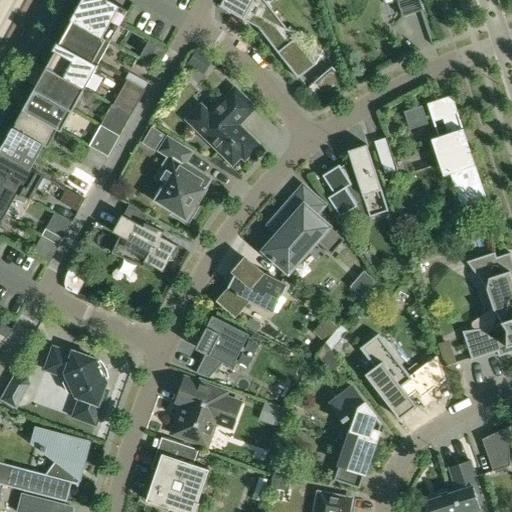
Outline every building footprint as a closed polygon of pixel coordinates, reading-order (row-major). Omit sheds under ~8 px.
[(74,16),(72,20),(111,41),(120,46),(129,30),(120,25),(128,10),(110,0),(79,0),(72,15),(74,16)] [(222,0),(220,6),(243,19),(258,27),(298,78),(315,64),(264,0),(222,0)] [(384,0),(386,4),(397,0),(402,16),(420,10),(421,10),(417,0),(384,0)] [(98,64),(111,41),(72,20),(60,43),(98,64)] [(55,50),(46,67),(84,88),(98,64),(60,43),(57,41),(57,42),(54,49),(55,50)] [(197,51),(188,64),(204,74),(212,62),(197,51)] [(46,67),(34,88),(73,109),(84,88),(46,67)] [(125,79),(144,89),(148,83),(129,72),(125,79)] [(322,75),(313,83),(324,95),(333,87),(322,75)] [(57,128),(58,129),(61,130),(73,109),(34,88),(23,109),(57,128)] [(201,105),(187,120),(196,128),(233,164),(241,156),(245,159),(259,145),(238,125),(252,110),(232,91),(210,114),(201,105)] [(486,198),(452,95),(427,103),(433,121),(443,118),(448,133),(431,139),(443,175),(450,173),(461,206),(486,198)] [(131,115),(113,104),(112,104),(101,125),(120,136),(131,115)] [(58,129),(57,128),(23,109),(13,126),(44,144),(48,146),(48,145),(49,145),(58,129)] [(101,125),(89,146),(108,157),(120,136),(101,125)] [(0,151),(31,168),(44,144),(13,126),(0,149),(0,151)] [(154,151),(164,134),(152,127),(142,144),(154,151)] [(156,180),(163,184),(166,185),(157,200),(175,211),(173,214),(187,223),(198,206),(195,204),(204,189),(200,187),(206,177),(184,163),(191,152),(168,138),(160,151),(170,157),(164,167),(156,180)] [(386,138),(374,141),(385,173),(397,169),(386,138)] [(365,201),(370,216),(388,210),(367,144),(348,150),(352,163),(342,169),(339,165),(323,175),(334,194),(328,197),(340,217),(365,201)] [(31,168),(0,151),(0,182),(28,198),(29,199),(43,175),(31,168)] [(0,212),(4,215),(5,215),(14,200),(25,204),(28,198),(0,182),(0,212)] [(60,201),(78,211),(85,199),(67,188),(60,201)] [(344,239),(318,216),(308,208),(300,217),(291,209),(274,228),(279,232),(263,250),(272,258),(271,259),(274,261),(288,273),(316,241),(331,254),(344,239)] [(162,236),(164,232),(164,231),(144,223),(143,226),(123,215),(113,232),(120,236),(112,253),(144,267),(146,262),(163,271),(177,245),(162,236)] [(63,238),(46,229),(42,236),(59,245),(63,238)] [(511,258),(510,253),(496,257),(495,252),(467,261),(486,289),(493,309),(501,321),(491,327),(462,331),(472,360),(497,351),(499,356),(511,351),(511,258)] [(266,277),(261,275),(263,273),(245,258),(233,271),(235,273),(228,288),(229,288),(218,301),(235,316),(250,299),(274,311),(287,286),(267,275),(266,277)] [(375,282),(364,272),(351,287),(362,296),(375,282)] [(65,279),(64,283),(65,289),(77,295),(81,287),(65,279)] [(328,314),(313,332),(325,342),(340,325),(328,314)] [(195,348),(206,353),(196,373),(209,378),(223,362),(232,367),(249,334),(212,315),(195,348)] [(412,378),(378,334),(360,348),(374,367),(365,374),(399,419),(416,405),(402,386),(412,378)] [(330,372),(332,370),(341,363),(325,342),(317,356),(330,372)] [(105,380),(108,379),(99,360),(96,361),(95,359),(73,351),(72,353),(53,347),(45,369),(67,377),(67,378),(64,379),(63,382),(67,392),(71,393),(74,392),(76,396),(78,395),(79,398),(73,417),(96,425),(108,391),(104,389),(106,382),(105,380)] [(2,399),(16,407),(29,384),(28,378),(20,374),(15,376),(2,399)] [(176,404),(184,407),(175,433),(206,445),(215,421),(232,427),(234,421),(240,403),(239,402),(239,403),(223,397),(225,393),(186,379),(186,378),(185,378),(176,404)] [(345,380),(351,387),(331,402),(343,418),(341,419),(343,422),(348,418),(353,425),(339,465),(364,474),(377,436),(375,436),(379,422),(346,379),(345,380)] [(271,404),(264,423),(277,427),(284,408),(271,404)] [(493,471),(510,465),(508,426),(482,439),(493,471)] [(0,484),(67,502),(72,483),(77,484),(76,486),(78,487),(81,474),(83,468),(90,442),(36,428),(34,434),(32,441),(41,447),(40,450),(45,452),(45,450),(57,459),(46,474),(26,469),(19,467),(0,462),(0,484)] [(179,511),(194,511),(209,470),(192,464),(162,453),(146,501),(179,511)] [(474,511),(480,510),(476,495),(481,494),(470,460),(449,467),(457,491),(427,501),(426,511),(474,511)] [(273,469),(270,487),(287,490),(290,472),(273,469)] [(348,511),(351,499),(319,493),(315,511),(348,511)] [(50,511),(53,502),(22,494),(17,511),(50,511)]
